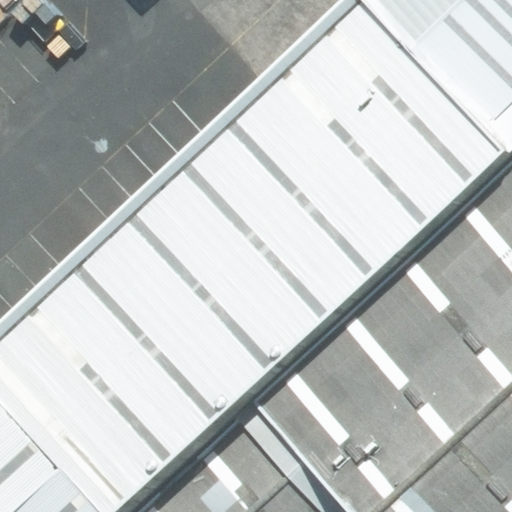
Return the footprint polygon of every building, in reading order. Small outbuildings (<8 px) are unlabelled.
[(511,0),(341,0),(339,3),(349,13),(500,174),(511,162),(511,0)] [(131,511),(247,406),(500,174),(349,13),(0,337),(0,437),(55,496),(36,511),(131,511)] [(511,511),(511,162),(500,174),(247,406),(344,511),(511,511)] [(344,511),(247,406),(131,511),(344,511)] [(0,511),(36,511),(55,496),(0,437),(0,511)]
